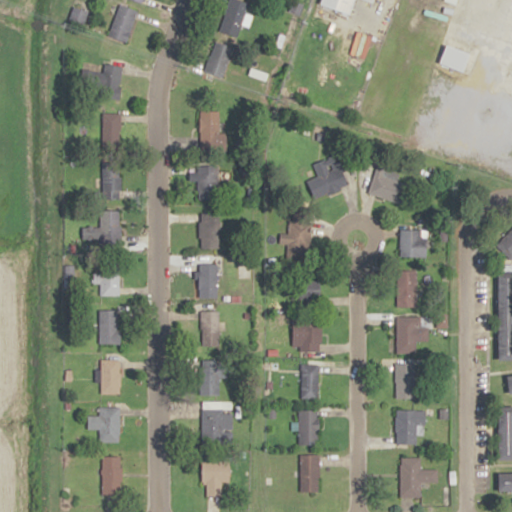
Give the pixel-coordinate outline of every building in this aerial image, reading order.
[(228,0),(218,31),(236,37),(248,3),(240,0),(228,0)] [(320,0),(319,3),(351,14),(356,0),(367,0),(373,2),(373,0),(320,0)] [(109,36),(127,41),(137,9),(119,4),(109,36)] [(222,78),(233,47),(215,41),(204,72),(222,78)] [(448,43),(440,61),(462,68),(470,52),(448,43)] [(121,65),(103,64),(101,91),(120,92),(121,65)] [(199,109),(199,151),(219,151),(219,109),(199,109)] [(120,114),(102,114),(102,148),(120,148),(120,114)] [(326,158),(329,167),(303,176),(312,199),(349,185),(343,170),(353,167),(347,151),(326,158)] [(102,162),(102,198),(122,198),(122,175),(116,175),(116,162),(102,162)] [(218,200),(218,165),(197,165),(198,200),(218,200)] [(410,182),(399,178),(401,174),(377,166),(369,193),(403,204),(410,182)] [(283,233),(282,261),(305,262),(306,209),(292,209),(291,233),(283,233)] [(101,210),(101,237),(119,237),(119,210),(101,210)] [(218,213),(202,213),(202,233),(218,233),(218,213)] [(511,260),(511,259),(511,228),(496,244),(511,260)] [(428,230),(400,229),(400,258),(428,258),(428,230)] [(201,298),(218,298),(218,256),(201,256),(201,298)] [(119,296),(119,266),(100,266),(100,296),(119,296)] [(397,307),(417,307),(417,271),(397,271),(397,307)] [(499,360),(511,359),(511,272),(498,273),(499,360)] [(317,278),(290,283),(294,305),(321,299),(317,278)] [(119,310),(99,310),(99,345),(119,345),(119,310)] [(201,347),(220,347),(220,311),(201,311),(201,347)] [(396,316),(396,352),(426,352),(426,316),(396,316)] [(292,318),(292,350),(321,350),(321,318),(292,318)] [(101,359),(101,394),(120,394),(120,359),(101,359)] [(201,360),(201,394),(220,394),(220,378),(228,378),(228,360),(201,360)] [(395,398),(416,398),(416,363),(395,363),(395,398)] [(318,399),(318,364),(301,364),(301,399),(318,399)] [(511,406),(501,407),(501,460),(511,459),(511,406)] [(99,442),(119,442),(119,407),(99,407),(99,416),(86,416),(86,430),(99,430),(99,442)] [(202,409),(202,439),(232,439),(232,409),(202,409)] [(298,410),(298,445),(319,445),(319,410),(298,410)] [(416,444),(416,426),(425,426),(425,410),(396,410),(396,444),(416,444)] [(300,455),(300,492),(319,492),(319,455),(300,455)] [(121,502),(121,457),(101,457),(101,502),(121,502)] [(400,497),(421,497),(421,483),(437,483),(437,469),(420,470),(420,457),(400,457),(400,497)] [(229,495),(229,461),(202,461),(202,495),(229,495)] [(500,491),(511,491),(511,472),(500,473),(500,491)]
